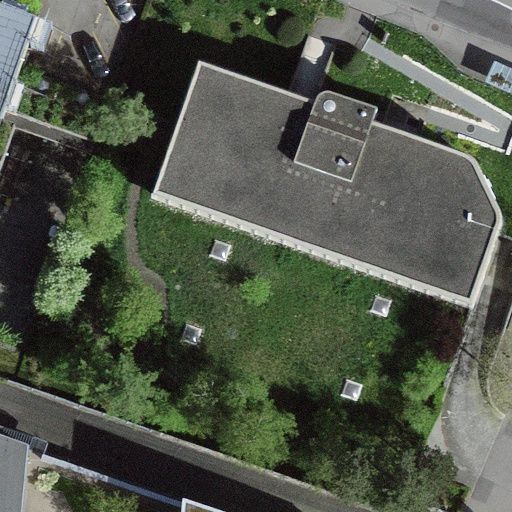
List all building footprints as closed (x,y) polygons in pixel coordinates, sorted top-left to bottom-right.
[(0,125),(36,23),(0,10),(0,125)] [(511,72),(495,65),(487,82),(511,92),(511,72)] [(356,106),(332,98),(323,98),(315,107),(199,66),(153,198),(472,309),(501,222),(475,162),(372,126),(377,114),(356,106)] [(139,420),(38,392),(26,437),(127,465),(139,420)] [(0,511),(202,511),(0,440),(0,511)]
